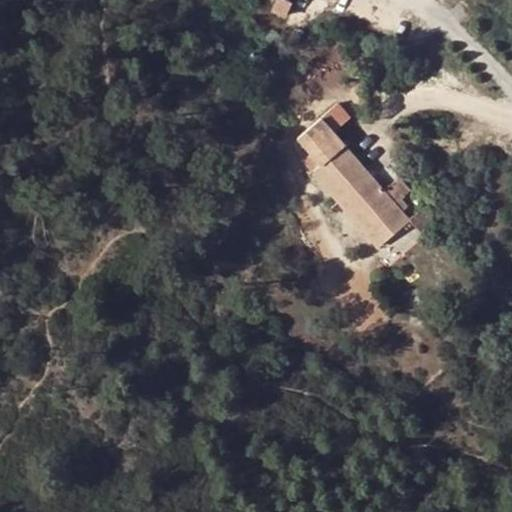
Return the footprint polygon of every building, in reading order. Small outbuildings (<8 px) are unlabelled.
[(282,0),(277,0),(272,12),(283,17),(289,2),(282,0)] [(350,119),(338,105),(321,119),(334,134),(350,119)] [(378,246),(406,222),(409,218),(402,212),(408,207),(402,199),(409,193),(398,179),(384,190),(334,134),(321,119),(298,138),(321,166),(313,174),(378,246)] [(409,218),(406,222),(421,239),(433,228),(418,211),(409,218)] [(371,292),(341,313),(358,337),(389,316),(371,292)]
